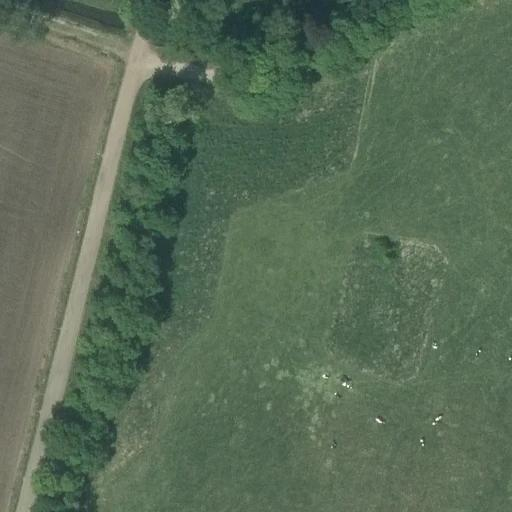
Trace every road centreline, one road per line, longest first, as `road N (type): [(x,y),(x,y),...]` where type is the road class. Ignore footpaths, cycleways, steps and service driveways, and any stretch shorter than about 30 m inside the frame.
road 1 (track): [(19,511),(135,58)]
road 2 (track): [(135,58),(254,74),(288,62),(386,0)]
road 3 (track): [(0,10),(135,58)]
